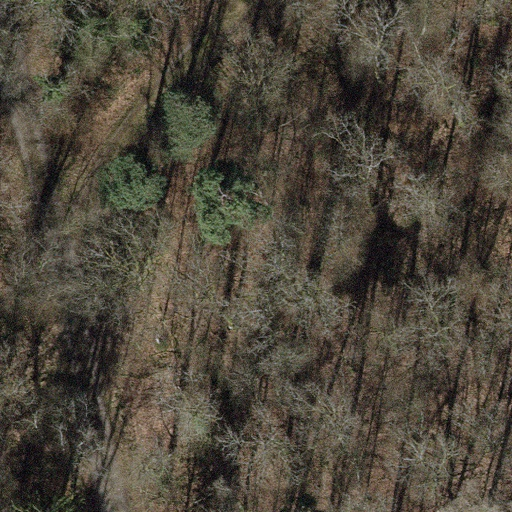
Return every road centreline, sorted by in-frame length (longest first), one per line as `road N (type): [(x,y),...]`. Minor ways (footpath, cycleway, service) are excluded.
road 1 (track): [(0,0),(68,253),(118,511)]
road 2 (track): [(247,0),(149,95),(103,160),(68,253)]
